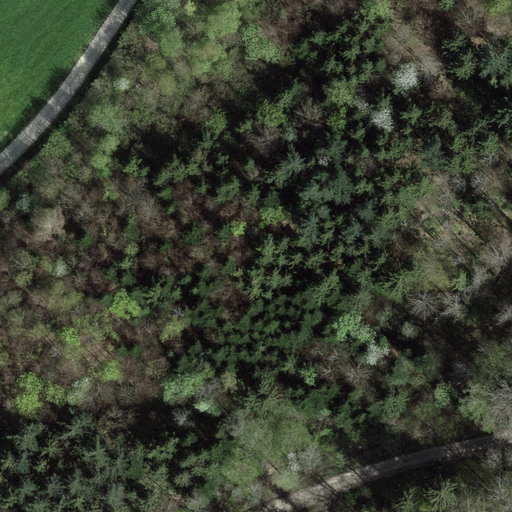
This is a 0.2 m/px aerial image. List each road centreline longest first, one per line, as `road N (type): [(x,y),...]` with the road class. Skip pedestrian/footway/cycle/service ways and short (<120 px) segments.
road 1 (track): [(269,511),(366,464),(511,438)]
road 2 (track): [(0,168),(39,131),(132,0)]
